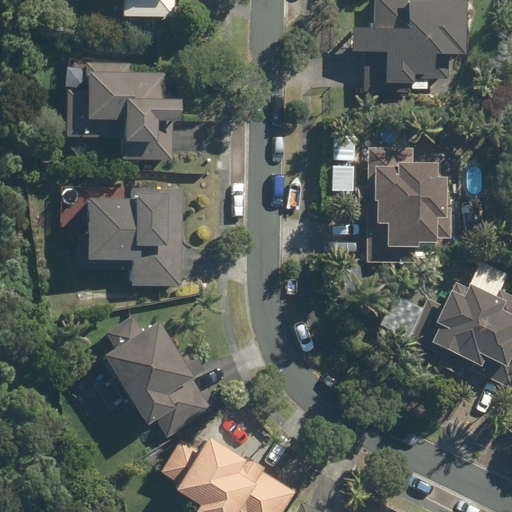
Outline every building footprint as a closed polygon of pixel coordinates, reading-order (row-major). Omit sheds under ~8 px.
[(122,0),(122,15),(177,18),(177,0),(122,0)] [(373,0),(373,25),(351,24),(350,49),(365,50),(363,92),(396,94),(397,82),(414,82),(414,71),(435,72),(436,52),(466,53),(468,0),(373,0)] [(65,83),(63,134),(123,137),(122,158),(173,160),(175,118),(183,118),(184,98),(166,97),(167,72),(131,71),(131,59),(90,58),(89,84),(65,83)] [(356,207),(367,207),(365,262),(419,264),(420,241),(439,242),(440,213),(450,214),(452,175),(434,174),(435,160),(404,159),(404,145),(369,143),(367,187),(357,186),(356,207)] [(185,191),(65,188),(64,229),(79,230),(78,267),(132,269),(131,285),(182,286),(185,191)] [(439,310),(423,302),(405,340),(434,354),(429,363),(460,377),(466,367),(509,388),(511,381),(511,372),(505,369),(511,355),(511,292),(502,288),(508,275),(477,260),(465,286),(453,281),(439,310)] [(117,346),(106,353),(160,439),(212,405),(194,377),(205,370),(189,345),(180,351),(159,317),(142,328),(133,313),(106,330),(117,346)] [(122,405),(89,362),(59,384),(92,428),(122,405)] [(183,437),(158,468),(200,502),(194,510),(196,511),(286,511),(299,495),(216,428),(198,449),(183,437)] [(324,511),(302,501),(296,511),(324,511)]
